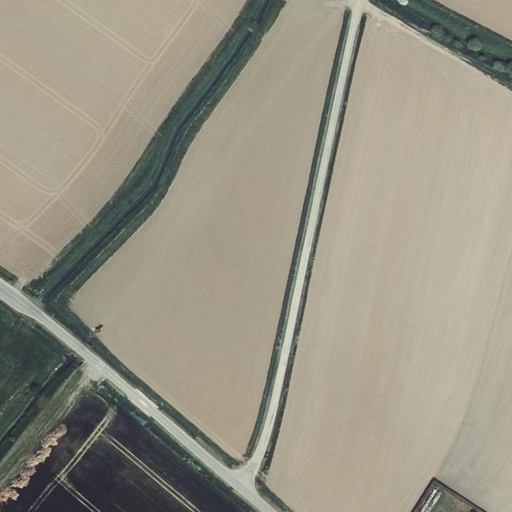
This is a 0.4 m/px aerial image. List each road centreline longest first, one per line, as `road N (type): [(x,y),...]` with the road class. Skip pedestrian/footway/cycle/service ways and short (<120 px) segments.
road 1 (unclassified): [(359,0),(271,415),(238,485)]
road 2 (unclassified): [(0,288),(238,485)]
